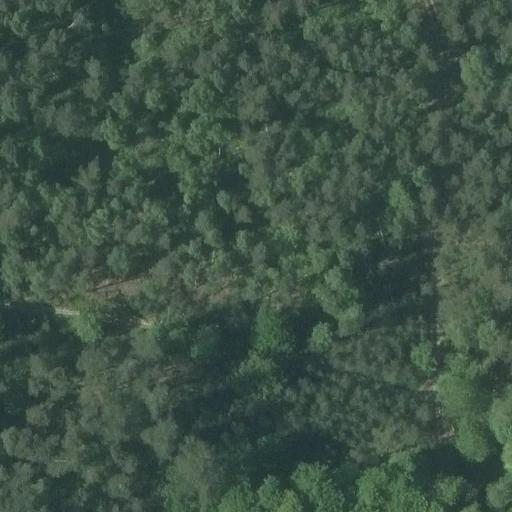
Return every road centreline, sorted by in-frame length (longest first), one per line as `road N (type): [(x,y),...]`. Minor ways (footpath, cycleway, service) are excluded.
road 1 (track): [(424,0),(436,35),(446,135),(416,397),(445,511)]
road 2 (track): [(416,397),(179,330),(0,309)]
